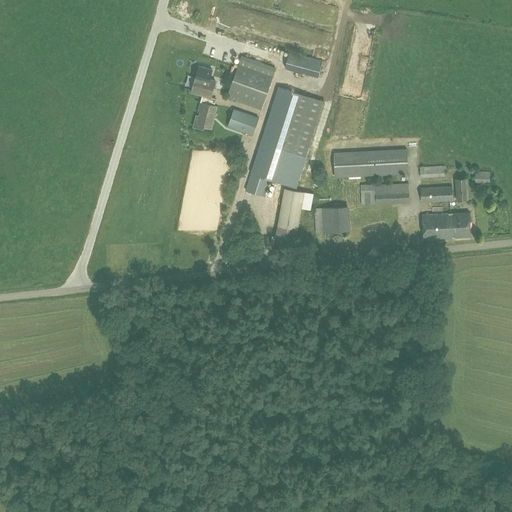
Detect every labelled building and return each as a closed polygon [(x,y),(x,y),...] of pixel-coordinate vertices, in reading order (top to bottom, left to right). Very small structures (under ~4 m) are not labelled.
[(292,32),(291,38),(303,40),(304,34),(292,32)] [(323,60),(289,51),(285,68),(318,77),(323,60)] [(267,88),(269,89),(276,68),(242,55),(234,77),(227,96),(261,108),(267,88)] [(202,95),(201,101),(214,105),(216,98),(211,97),(215,80),(196,75),(191,92),(202,95)] [(301,164),(316,118),(321,100),(279,87),(253,168),(246,190),(265,197),(272,174),(286,179),(292,160),(301,164)] [(217,106),(214,105),(201,101),(198,111),(200,112),(197,124),(211,128),(217,106)] [(253,135),(259,118),(234,109),(228,126),(253,135)] [(408,173),(407,149),(334,153),(335,177),(408,173)] [(444,165),(420,167),(421,178),(445,176),(444,165)] [(490,172),(476,171),(475,182),(490,182),(490,172)] [(469,199),(467,178),(455,178),(457,200),(469,199)] [(376,184),(361,185),(362,199),(358,199),(359,205),(376,204),(376,205),(409,203),(409,183),(376,184)] [(453,200),(452,186),(421,188),(422,201),(453,200)] [(284,188),(276,235),(296,238),(301,208),(311,209),(312,192),(304,191),(284,188)] [(348,208),(319,214),(324,237),(353,231),(348,208)] [(422,215),(424,239),(470,236),(470,212),(422,215)]
